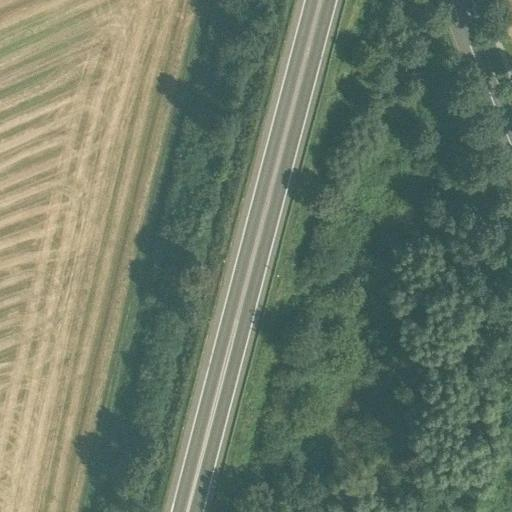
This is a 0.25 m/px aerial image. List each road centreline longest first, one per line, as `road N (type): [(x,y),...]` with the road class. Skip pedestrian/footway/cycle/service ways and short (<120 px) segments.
road 1 (primary): [(186,511),(324,0)]
road 2 (track): [(115,511),(232,0)]
road 3 (tertiary): [(511,141),(455,0)]
